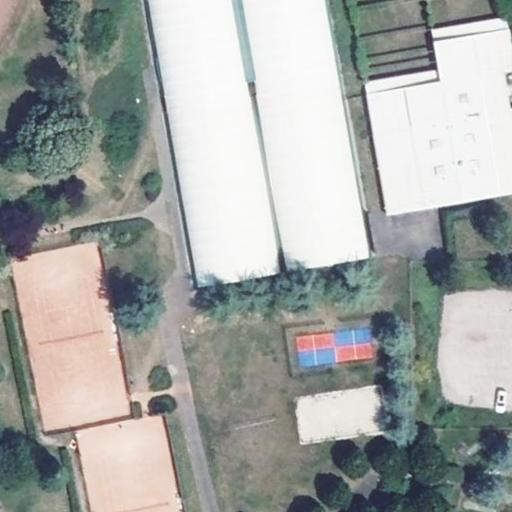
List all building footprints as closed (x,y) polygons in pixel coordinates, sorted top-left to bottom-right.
[(327,0),(144,0),(194,287),(372,257),(327,0)] [(438,82),(364,95),(385,217),(511,194),(511,106),(507,108),(501,73),(511,70),(511,68),(505,29),(431,42),(438,82)] [(335,334),(340,361),(368,355),(363,328),(335,334)] [(298,439),(377,437),(376,392),(297,393),(298,439)] [(111,425),(76,430),(81,466),(126,459),(124,442),(114,443),(111,425)]
